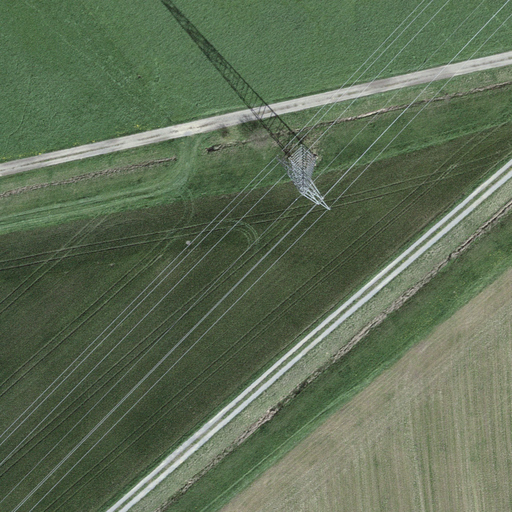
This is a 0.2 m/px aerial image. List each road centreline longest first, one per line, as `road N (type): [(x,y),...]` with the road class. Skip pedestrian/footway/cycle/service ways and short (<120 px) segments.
road 1 (track): [(0,177),(511,63)]
road 2 (track): [(124,511),(511,183)]
